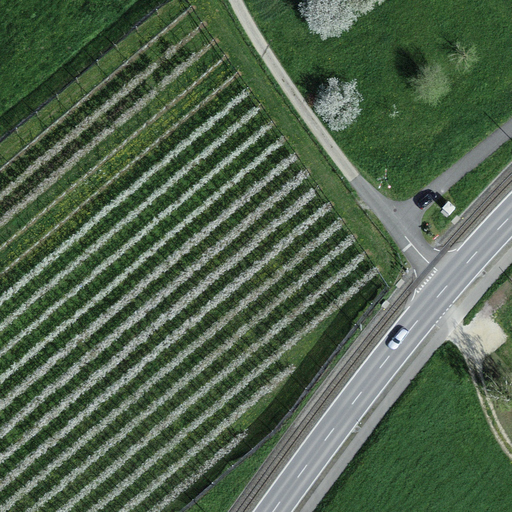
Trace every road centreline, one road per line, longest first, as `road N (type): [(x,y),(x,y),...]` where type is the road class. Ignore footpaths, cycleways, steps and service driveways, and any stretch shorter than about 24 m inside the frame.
road 1 (secondary): [(273,511),(380,367),(511,213)]
road 2 (track): [(440,292),(431,265),(336,153),(239,0)]
road 3 (track): [(440,292),(511,451)]
